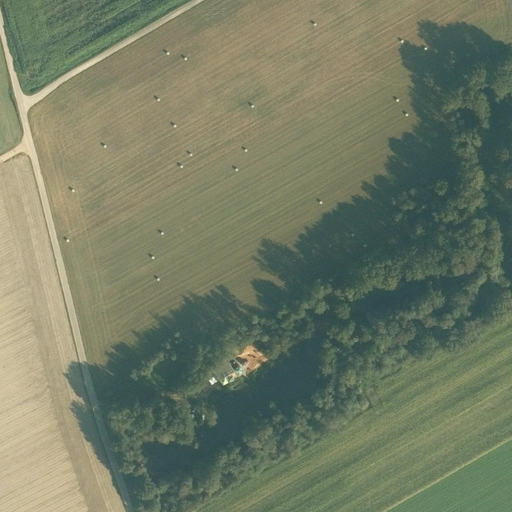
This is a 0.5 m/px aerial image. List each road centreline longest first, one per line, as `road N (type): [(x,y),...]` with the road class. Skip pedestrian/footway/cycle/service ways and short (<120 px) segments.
road 1 (track): [(18,104),(93,412),(129,511)]
road 2 (track): [(18,104),(198,0)]
